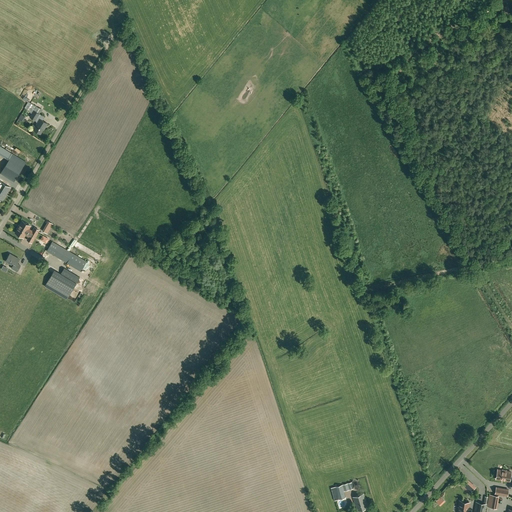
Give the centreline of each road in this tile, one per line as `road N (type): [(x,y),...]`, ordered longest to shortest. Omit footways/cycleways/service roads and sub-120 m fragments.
road 1 (unclassified): [(414,511),(511,403)]
road 2 (residential): [(0,231),(65,121)]
